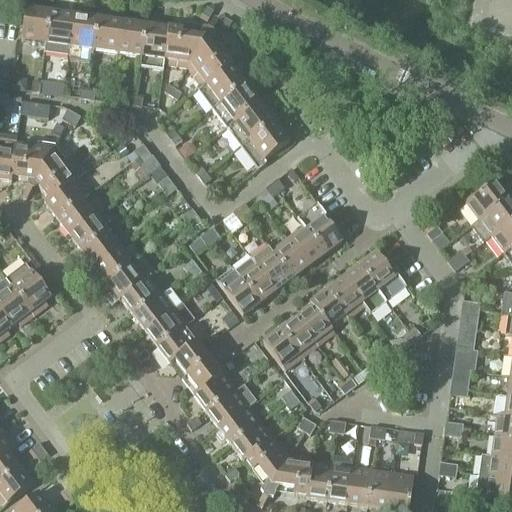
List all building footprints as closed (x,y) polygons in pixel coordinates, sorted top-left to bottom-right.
[(46,46),(51,9),(37,7),(37,12),(25,11),(21,43),(46,46)] [(213,13),(206,8),(200,19),(207,24),(213,13)] [(64,11),(51,9),(46,46),(69,49),(74,17),(64,16),(64,11)] [(74,17),(69,49),(68,57),(92,60),(93,53),(98,16),(85,14),(84,19),(74,17)] [(112,18),(98,16),(93,53),(117,56),(121,24),(111,22),(112,18)] [(232,24),(225,20),(219,31),(226,35),(232,24)] [(132,25),(121,24),(117,56),(141,59),(146,22),(132,21),(132,25)] [(146,22),(141,59),(140,67),(162,70),(163,67),(164,62),(169,30),(159,29),(159,24),(146,22)] [(164,62),(163,67),(187,71),(210,32),(208,31),(203,30),(197,40),(182,38),(182,32),(169,30),(164,62)] [(210,32),(187,71),(201,90),(231,67),(223,56),(218,60),(209,47),(215,37),(212,33),(210,32)] [(231,67),(201,90),(197,93),(212,112),(249,83),(241,73),(237,75),(231,67)] [(39,96),(40,84),(33,82),(31,94),(39,96)] [(257,94),(249,83),(212,112),(226,131),(260,105),(254,97),(257,94)] [(40,84),(39,96),(46,97),(48,85),(40,84)] [(171,99),(177,89),(170,84),(164,95),(171,99)] [(86,102),(88,90),(80,89),(79,101),(86,102)] [(177,89),(171,99),(177,103),(183,93),(177,89)] [(96,91),(88,90),(86,102),(94,103),(96,91)] [(134,109),(135,97),(128,96),(126,108),(134,109)] [(9,98),(2,97),(0,107),(0,109),(7,110),(9,98)] [(143,98),(135,97),(134,109),(141,110),(143,98)] [(48,121),(50,108),(21,104),(20,117),(48,121)] [(260,105),(226,131),(241,150),(278,122),(270,111),(266,114),(260,105)] [(68,126),(74,116),(67,112),(61,122),(68,126)] [(74,116),(68,126),(74,130),(81,119),(74,116)] [(85,122),(81,119),(74,130),(81,137),(90,130),(85,122)] [(278,122),(241,150),(258,173),(267,166),(264,163),(289,145),(282,135),(286,133),(278,122)] [(50,132),(58,137),(62,129),(54,124),(50,132)] [(170,143),(180,136),(175,130),(166,137),(170,143)] [(180,136),(170,143),(175,149),(185,142),(180,136)] [(0,183),(11,185),(12,180),(15,143),(15,139),(0,137),(0,183)] [(15,143),(12,180),(28,183),(28,189),(30,190),(52,153),(37,151),(38,147),(15,143)] [(58,145),(52,153),(30,190),(33,192),(38,189),(47,201),(74,184),(86,174),(74,157),(69,160),(58,145)] [(123,146),(116,152),(121,159),(128,154),(123,146)] [(177,152),(184,161),(194,155),(195,149),(192,146),(186,146),(177,152)] [(138,160),(148,153),(143,147),(133,154),(138,160)] [(152,159),(148,153),(138,160),(130,166),(134,172),(152,159)] [(141,183),(160,169),(152,159),(134,172),(133,173),(141,183)] [(199,181),(209,174),(204,168),(195,175),(199,181)] [(214,180),(209,174),(199,181),(204,187),(214,180)] [(162,193),(172,185),(168,179),(158,187),(162,193)] [(277,182),(271,186),(278,196),(284,191),(277,182)] [(74,184),(47,201),(44,204),(57,221),(85,200),(74,184)] [(479,223),(508,201),(495,184),(466,206),(479,223)] [(172,185),(162,193),(167,199),(177,192),(172,185)] [(278,196),(271,186),(265,191),(272,201),(278,196)] [(277,207),(272,201),(265,191),(256,198),(268,214),(277,207)] [(85,200),(57,221),(69,238),(97,216),(85,200)] [(511,205),(508,201),(479,223),(472,228),(485,244),(491,239),(511,223),(511,205)] [(245,206),(238,211),(246,220),(252,216),(245,206)] [(303,229),(325,257),(342,245),(324,221),(326,219),(317,206),(297,221),(303,229)] [(238,211),(232,215),(240,225),(246,220),(238,211)] [(187,225),(197,218),(192,212),(182,219),(187,225)] [(240,225),(232,215),(223,223),(230,232),(240,225)] [(110,232),(97,216),(69,238),(81,254),(110,232)] [(197,218),(187,225),(192,231),(201,224),(197,218)] [(511,223),(491,239),(503,256),(511,248),(511,223)] [(440,226),(426,237),(432,244),(446,233),(440,226)] [(3,227),(0,229),(0,236),(8,247),(14,242),(3,227)] [(325,257),(303,229),(287,241),(308,270),(325,257)] [(122,249),(110,232),(81,254),(94,271),(122,249)] [(204,236),(212,246),(216,243),(209,233),(204,236)] [(212,246),(204,236),(200,240),(207,250),(212,246)] [(287,241),(271,253),(292,282),(308,270),(287,241)] [(202,250),(196,243),(189,248),(194,255),(202,250)] [(265,245),(248,258),(276,294),(292,282),(271,253),(265,245)] [(511,248),(503,256),(511,267),(511,248)] [(134,265),(122,249),(94,271),(106,287),(134,265)] [(454,259),(462,269),(469,264),(465,259),(461,254),(454,259)] [(357,266),(386,305),(407,290),(397,277),(394,280),(376,256),(368,262),(365,259),(357,266)] [(276,294),(248,258),(232,270),(238,278),(260,306),(276,294)] [(142,259),(134,265),(106,287),(111,294),(105,299),(112,308),(118,303),(119,304),(121,303),(149,279),(155,275),(142,259)] [(462,269),(454,259),(447,264),(455,275),(462,269)] [(187,276),(197,269),(192,263),(183,270),(187,276)] [(25,266),(5,281),(34,319),(48,308),(45,304),(51,300),(25,266)] [(350,275),(343,281),(364,310),(370,318),(386,305),(357,266),(348,272),(350,275)] [(202,275),(197,269),(187,276),(192,282),(202,275)] [(260,306),(238,278),(221,291),(243,319),(260,306)] [(149,279),(121,303),(132,318),(162,295),(149,279)] [(34,319),(5,281),(0,285),(0,314),(12,329),(17,325),(20,329),(34,319)] [(333,284),(324,290),(348,322),(364,310),(343,281),(335,287),(333,284)] [(170,289),(162,295),(132,318),(145,334),(182,306),(170,289)] [(318,300),(309,306),(332,333),(348,322),(324,290),(315,297),(318,300)] [(511,296),(504,296),(501,317),(508,318),(511,318),(511,296)] [(469,318),(471,305),(463,304),(461,317),(469,318)] [(471,305),(469,318),(478,319),(480,306),(471,305)] [(157,351),(187,328),(194,322),(182,306),(145,334),(157,351)] [(303,315),(296,321),(317,349),(335,336),(332,333),(309,306),(301,312),(303,315)] [(12,329),(0,314),(0,343),(9,337),(6,333),(12,329)] [(235,322),(231,316),(224,317),(223,323),(226,328),(233,327),(235,322)] [(478,319),(469,318),(461,317),(459,331),(476,333),(478,319)] [(317,349),(296,321),(288,327),(286,324),(277,330),(301,362),(317,349)] [(196,346),(197,347),(199,345),(187,328),(157,351),(170,368),(175,364),(174,363),(196,346)] [(301,362),(277,330),(269,337),(271,340),(263,346),(284,374),(301,362)] [(415,330),(408,335),(416,344),(422,340),(415,330)] [(416,344),(408,335),(402,339),(410,349),(416,344)] [(464,358),(466,345),(457,344),(455,357),(464,358)] [(466,345),(464,358),(472,360),(474,347),(466,345)] [(206,359),(197,347),(196,346),(174,363),(175,364),(184,376),(186,379),(209,363),(206,359)] [(145,352),(135,359),(140,366),(150,359),(145,352)] [(382,354),(376,359),(383,369),(389,364),(382,354)] [(383,369),(376,359),(370,364),(377,373),(383,369)] [(349,377),(337,360),(330,365),(342,382),(349,377)] [(220,378),(209,363),(186,379),(198,395),(199,396),(221,379),(220,378)] [(229,363),(225,366),(229,372),(234,369),(229,363)] [(206,416),(236,393),(222,376),(220,378),(221,379),(199,396),(198,395),(193,398),(206,416)] [(343,384),(351,393),(357,389),(350,379),(343,384)] [(351,393),(343,384),(337,388),(344,398),(351,393)] [(458,399),(460,386),(451,385),(449,398),(458,399)] [(460,386),(458,399),(467,400),(469,387),(460,386)] [(236,393),(206,416),(218,432),(248,410),(255,404),(243,388),(236,393)] [(286,406),(295,399),(291,393),(281,400),(286,406)] [(300,405),(295,399),(286,406),(290,413),(300,405)] [(314,400),(307,405),(315,415),(321,410),(314,400)] [(260,426),(248,410),(218,432),(230,448),(260,426)] [(497,417),(494,438),(511,441),(511,419),(505,418),(497,417)] [(196,420),(191,424),(186,427),(191,434),(201,426),(196,420)] [(303,435),(309,424),(303,420),(297,431),(303,435)] [(336,436),(338,424),(330,423),(329,435),(336,436)] [(309,424),(303,435),(310,439),(316,428),(309,424)] [(346,425),(338,424),(336,436),(344,437),(346,425)] [(452,439),(454,426),(445,425),(444,438),(452,439)] [(260,426),(230,448),(243,465),(245,464),(272,441),(260,426)] [(454,426),(452,439),(461,441),(463,427),(454,426)] [(377,442),(378,430),(371,429),(369,441),(377,442)] [(378,430),(377,442),(384,443),(386,431),(378,430)] [(398,433),(390,432),(389,442),(397,443),(398,433)] [(7,442),(1,433),(0,433),(0,459),(7,455),(11,452),(5,444),(7,442)] [(422,448),(424,436),(415,435),(414,447),(422,448)] [(511,441),(494,438),(491,459),(511,461),(511,441)] [(272,441),(245,464),(253,474),(258,470),(267,483),(261,493),(264,497),(266,498),(288,459),(274,440),(272,441)] [(33,460),(43,452),(39,446),(28,454),(33,460)] [(48,458),(43,452),(33,460),(37,466),(48,458)] [(7,455),(0,459),(0,484),(22,468),(15,460),(12,462),(7,455)] [(481,457),(478,477),(511,482),(511,461),(491,459),(481,457)] [(313,463),(288,459),(266,498),(267,499),(272,500),(279,489),(294,492),(293,498),(306,499),(313,465),(313,463)] [(313,465),(306,499),(305,502),(327,505),(332,468),(313,465)] [(447,480),(448,467),(440,465),(438,478),(447,480)] [(457,468),(448,467),(447,480),(455,481),(457,468)] [(28,477),(22,468),(0,484),(0,505),(3,509),(32,488),(25,479),(28,477)] [(352,471),(332,468),(327,505),(347,507),(352,471)] [(234,470),(225,478),(230,484),(239,477),(234,470)] [(372,474),(352,471),(347,507),(367,510),(372,474)] [(372,474),(367,510),(379,511),(387,511),(392,476),(372,474)] [(392,476),(387,511),(408,511),(413,479),(392,476)] [(511,482),(478,477),(475,499),(511,503),(511,482)] [(64,502),(75,494),(70,488),(60,496),(64,502)] [(75,494),(64,502),(69,508),(80,500),(75,494)] [(50,511),(53,510),(47,502),(44,504),(37,495),(15,511),(50,511)]
